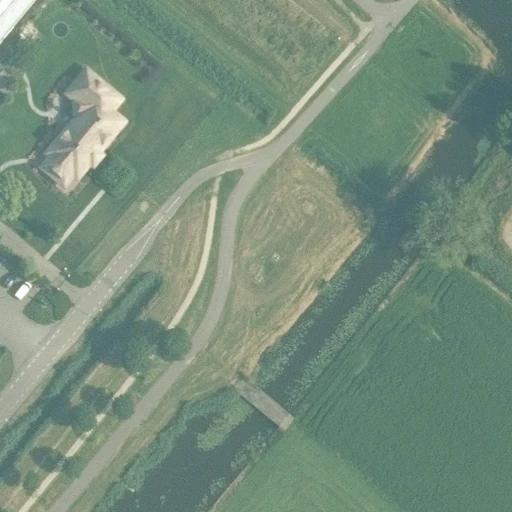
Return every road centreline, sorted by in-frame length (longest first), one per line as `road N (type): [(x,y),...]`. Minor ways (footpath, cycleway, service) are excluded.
road 1 (unknown): [(20,511),(183,308),(203,264),(225,154),(268,137),(365,29),(334,0)]
road 2 (unclassified): [(0,410),(129,255)]
